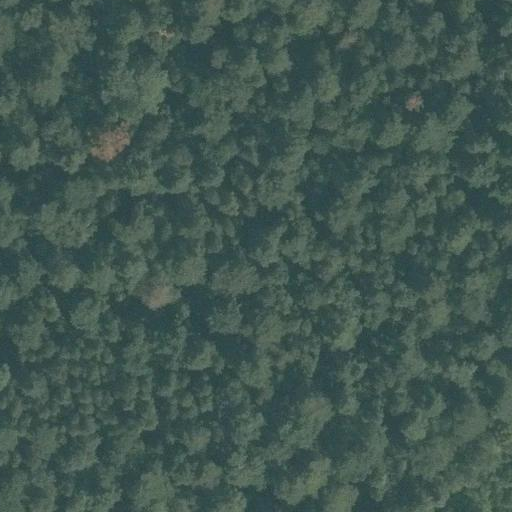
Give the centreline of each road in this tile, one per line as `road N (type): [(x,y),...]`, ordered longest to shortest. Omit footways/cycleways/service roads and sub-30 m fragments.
road 1 (track): [(162,37),(86,90),(358,491)]
road 2 (track): [(511,394),(327,511)]
